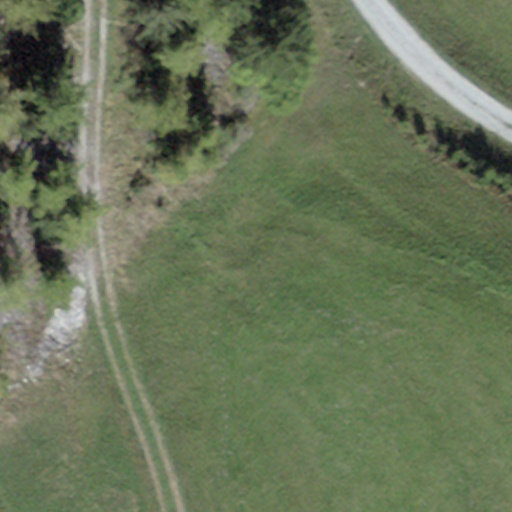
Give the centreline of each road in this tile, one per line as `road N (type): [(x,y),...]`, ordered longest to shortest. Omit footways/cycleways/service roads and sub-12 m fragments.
road 1 (track): [(95,0),(81,104),(82,217),(111,373),(161,511)]
road 2 (track): [(373,0),(390,29),(451,87),(511,126)]
